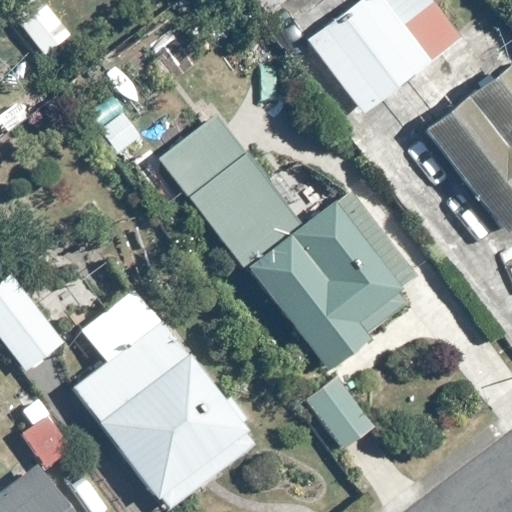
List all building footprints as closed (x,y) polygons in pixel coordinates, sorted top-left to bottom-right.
[(361,0),(344,13),(338,5),(319,19),(323,24),(303,39),(308,45),(287,62),(315,99),(336,83),(360,114),(460,39),(430,0),(361,0)] [(511,0),(493,0),(511,25),(511,0)] [(66,33),(41,7),(19,28),(44,54),(66,33)] [(511,57),(419,127),(499,234),(511,224),(511,57)] [(404,297),(410,292),(403,282),(414,273),(348,191),(305,225),(213,109),(153,157),(324,370),(296,393),(343,449),(413,390),(376,345),(416,313),(404,297)] [(142,140),(119,110),(83,138),(106,168),(142,140)] [(59,344),(10,272),(0,278),(0,340),(21,371),(59,344)] [(166,511),(254,444),(240,427),(248,421),(226,393),(219,399),(132,288),(78,330),(98,356),(65,382),(166,511)] [(74,511),(33,463),(63,438),(40,410),(12,433),(24,448),(0,468),(0,511),(74,511)]
